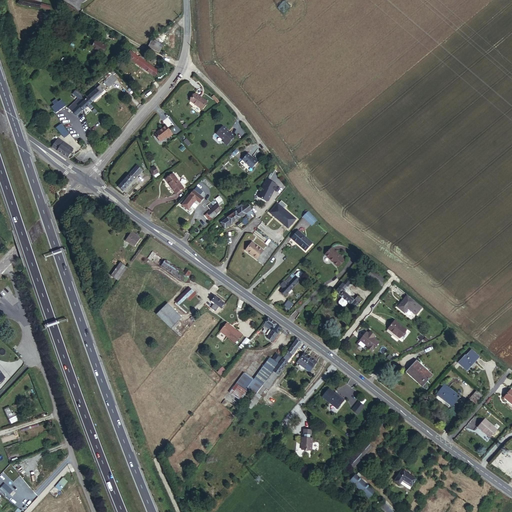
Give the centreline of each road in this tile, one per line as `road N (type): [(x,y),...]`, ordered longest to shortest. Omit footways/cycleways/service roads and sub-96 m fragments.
road 1 (secondary): [(511,492),(123,206)]
road 2 (motorway): [(152,511),(0,79)]
road 3 (motorway): [(0,166),(122,511)]
road 4 (track): [(284,173),(331,227),(510,369)]
road 5 (unclassified): [(93,511),(40,364)]
road 6 (residential): [(181,63),(237,111),(284,173)]
road 7 (tertiary): [(87,177),(181,63)]
